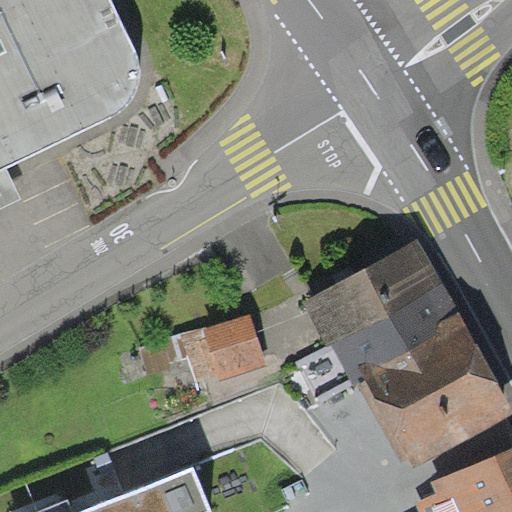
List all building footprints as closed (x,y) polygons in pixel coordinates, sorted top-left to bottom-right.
[(0,0),(0,177),(108,126),(128,109),(143,88),(141,58),(112,0),(0,0)] [(445,288),(418,239),(339,283),(306,300),(332,347),(300,365),(320,403),(358,382),(465,323),(445,288)] [(249,315),(205,330),(223,384),(267,369),(249,315)] [(511,411),(511,407),(465,323),(358,382),(402,459),(409,455),(415,467),(511,411)] [(511,511),(511,450),(433,486),(438,497),(417,506),(419,511),(511,511)] [(209,511),(191,470),(127,498),(120,479),(44,511),(209,511)]
